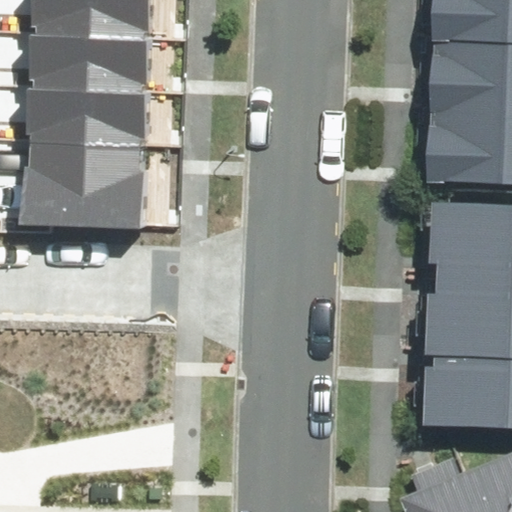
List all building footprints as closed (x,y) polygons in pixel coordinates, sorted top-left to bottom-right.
[(35,0),(35,17),(155,23),(155,0),(35,0)] [(511,0),(443,0),(442,70),(511,71),(511,0)] [(35,17),(32,70),(152,76),(155,23),(35,17)] [(32,70),(30,123),(150,128),(152,76),(32,70)] [(511,71),(442,70),(440,144),(511,145),(511,71)] [(150,128),(30,123),(26,210),(146,215),(150,128)] [(511,178),(438,177),(436,249),(511,250),(511,178)] [(511,250),(436,249),(434,321),(511,323),(511,250)] [(511,323),(434,321),(432,393),(511,395),(511,323)] [(511,511),(511,448),(401,500),(406,511),(511,511)]
